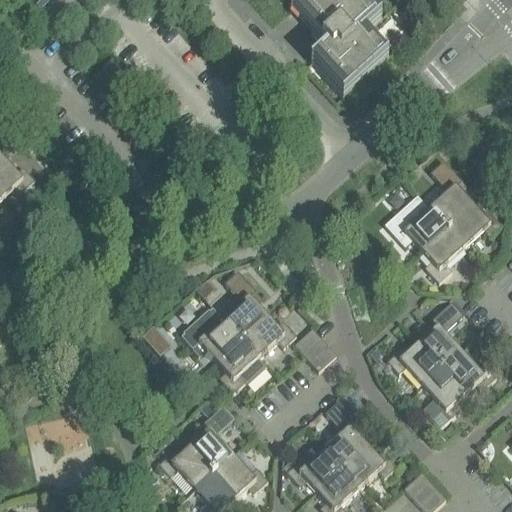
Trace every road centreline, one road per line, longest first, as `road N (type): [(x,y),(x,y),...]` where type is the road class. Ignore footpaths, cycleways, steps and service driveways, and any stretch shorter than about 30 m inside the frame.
road 1 (residential): [(0,273),(38,285),(313,201)]
road 2 (residential): [(352,156),(511,14)]
road 3 (residential): [(352,156),(227,25),(219,0)]
road 4 (residential): [(355,364),(310,221),(313,201)]
road 5 (residential): [(442,471),(380,405),(355,364)]
road 6 (residential): [(259,442),(355,364)]
